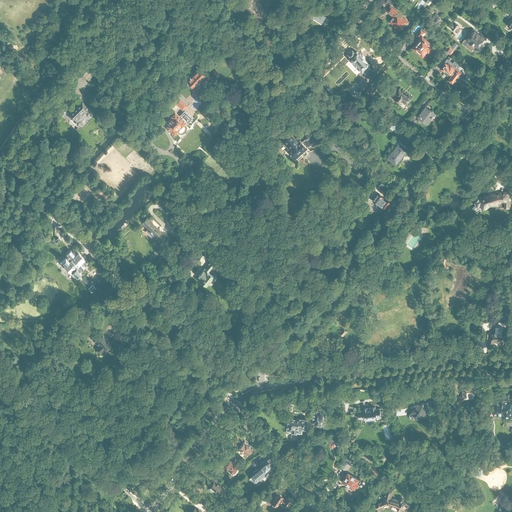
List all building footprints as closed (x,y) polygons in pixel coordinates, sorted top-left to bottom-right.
[(401,31),(408,21),(402,16),(390,5),(386,11),(393,17),(389,21),(401,31)] [(310,16),(322,23),(326,16),(315,9),(310,16)] [(457,33),(460,30),(458,28),(460,26),(455,22),(451,28),(457,33)] [(416,35),(419,38),(424,32),(421,29),(416,35)] [(466,39),(465,39),(461,43),(471,51),(475,46),(477,48),(485,38),(473,29),(466,39)] [(413,47),(423,56),(425,58),(432,49),(432,48),(433,47),(432,46),(434,45),(423,35),(413,47)] [(445,52),(450,56),(454,50),(448,46),(445,52)] [(367,74),(371,69),(368,67),(370,65),(367,62),(360,54),(360,55),(357,52),(356,53),(353,50),(348,55),(351,57),(349,59),(355,64),(358,67),(357,67),(358,68),(358,69),(358,70),(360,71),(360,72),(361,72),(361,71),(362,72),(364,71),(367,74)] [(454,68),(455,65),(447,59),(446,61),(447,61),(441,68),(444,71),(445,70),(452,75),(448,80),(452,83),(461,73),(456,69),(456,70),(455,69),(454,68)] [(206,75),(199,68),(190,77),(190,76),(189,77),(187,79),(186,79),(187,80),(186,81),(187,82),(193,88),(206,75)] [(366,86),(361,82),(351,94),(356,98),(366,86)] [(376,90),(371,86),(366,92),(371,96),(376,90)] [(396,101),(398,103),(399,102),(400,103),(399,104),(403,107),(405,103),(406,103),(411,96),(400,88),(394,95),(395,96),(393,98),(396,100),(396,101)] [(179,98),(175,102),(174,103),(183,111),(188,106),(179,97),(179,98)] [(82,101),(68,115),(78,126),(83,121),(81,119),(86,114),(88,116),(92,112),(82,101)] [(63,106),(57,112),(62,117),(68,111),(63,106)] [(425,107),(418,117),(427,124),(435,114),(425,107)] [(186,122),(180,116),(174,110),(170,115),(171,117),(166,122),(167,123),(166,125),(167,126),(166,127),(174,135),(179,130),(178,129),(180,126),(182,127),(186,122)] [(186,122),(187,123),(192,118),(184,112),(180,116),(186,122)] [(406,123),(411,127),(416,120),(411,117),(406,123)] [(408,133),(401,127),(397,132),(404,138),(408,133)] [(308,152),(311,151),(307,147),(312,145),(313,145),(324,141),(321,133),(310,137),(308,134),(306,135),(307,137),(306,138),(302,141),(300,139),(298,140),(292,134),(283,142),(285,144),(284,144),(283,144),(282,144),(281,145),(280,145),(280,146),(280,147),(280,148),(281,150),(282,150),(283,150),(284,150),(285,149),(286,148),(286,147),(286,146),(287,146),(289,148),(287,150),(295,159),(302,152),(304,154),(305,155),(306,155),(307,154),(307,153),(307,152),(308,152)] [(402,159),(404,156),(405,155),(405,154),(407,151),(408,149),(400,142),(399,144),(398,143),(398,144),(398,143),(395,147),(396,147),(392,152),(391,152),(389,155),(389,156),(388,157),(396,164),(397,163),(398,163),(400,159),(401,160),(402,159)] [(318,187),(327,181),(320,171),(311,176),(318,187)] [(384,190),(387,186),(380,181),(377,185),(384,190)] [(508,202),(508,194),(508,192),(500,192),(500,193),(498,193),(490,194),(484,195),(474,201),(477,205),(473,207),(473,208),(474,211),(479,208),(478,206),(480,205),(483,210),(490,205),(493,205),(498,205),(497,203),(505,202),(505,208),(510,208),(510,202),(508,202)] [(382,197),(382,196),(378,193),(377,195),(376,194),(375,195),(374,197),(374,198),(373,200),(378,204),(376,206),(379,208),(378,209),(382,212),(384,209),(385,209),(386,210),(387,208),(386,208),(390,202),(385,199),(382,197)] [(158,197),(156,203),(164,207),(167,200),(158,197)] [(147,217),(142,223),(148,229),(151,232),(150,232),(152,234),(152,233),(155,236),(158,240),(161,242),(166,237),(147,217)] [(415,223),(415,222),(412,220),(410,224),(413,227),(408,234),(410,235),(415,229),(417,231),(421,226),(416,222),(415,223)] [(67,255),(60,262),(70,273),(72,271),(77,277),(81,273),(80,271),(88,263),(73,246),(74,245),(63,233),(54,241),(67,255)] [(312,248),(318,253),(322,247),(316,242),(312,248)] [(216,264),(212,260),(211,260),(198,275),(200,277),(198,279),(205,285),(213,276),(208,272),(212,267),(213,268),(216,264)] [(260,275),(256,272),(254,270),(250,275),(256,280),(259,277),(258,276),(260,275)] [(360,305),(358,303),(359,302),(355,298),(354,300),(353,300),(349,306),(355,311),(360,305)] [(481,323),(484,323),(484,322),(489,322),(489,314),(482,314),(481,323)] [(490,333),(489,342),(494,342),(494,341),(496,342),(501,342),(501,343),(505,343),(506,334),(502,334),(502,326),(495,326),(494,333),(490,333)] [(103,352),(112,345),(100,331),(91,339),(97,346),(95,348),(101,354),(103,352)] [(469,400),(472,400),(472,398),(471,398),(471,397),(470,397),(470,393),(469,393),(469,392),(469,387),(462,388),(463,398),(469,398),(469,400)] [(494,414),(496,413),(502,413),(503,417),(509,416),(509,418),(510,419),(511,419),(511,408),(511,402),(511,399),(508,399),(508,395),(504,395),(504,397),(500,397),(500,399),(496,399),(496,404),(493,404),(494,414)] [(409,415),(409,416),(409,417),(409,418),(410,419),(411,420),(412,420),(412,421),(413,421),(414,421),(423,418),(423,419),(425,419),(425,421),(427,420),(427,414),(427,408),(428,408),(428,403),(423,403),(423,404),(413,405),(413,412),(412,412),(411,412),(410,413),(409,414),(409,415)] [(314,409),(313,422),(315,423),(315,425),(322,426),(323,410),(319,409),(318,407),(317,407),(315,409),(314,409)] [(365,420),(377,418),(381,418),(381,415),(384,415),(383,414),(383,412),(383,410),(381,411),(380,408),(376,409),(376,407),(363,408),(363,410),(357,411),(358,419),(364,418),(364,419),(365,419),(365,420)] [(298,433),(298,431),(300,431),(301,431),(302,431),(302,427),(308,428),(309,419),(301,418),(301,419),(289,417),(289,419),(288,418),(287,419),(287,422),(288,423),(289,423),(288,429),(289,429),(289,430),(292,430),(291,432),(292,434),(297,434),(298,433)] [(245,441),(235,452),(245,461),(248,457),(246,456),(249,452),(250,453),(253,450),(249,447),(251,445),(245,441)] [(349,466),(351,463),(353,465),(355,462),(347,457),(344,463),(349,466)] [(270,464),(272,462),(269,459),(253,472),(254,474),(252,476),(252,477),(254,481),(255,480),(255,481),(258,479),(260,481),(268,474),(266,472),(272,467),(270,464)] [(230,460),(225,466),(233,473),(233,472),(235,474),(238,470),(236,468),(238,466),(233,463),(230,460)] [(361,480),(359,479),(348,472),(348,473),(345,471),(344,473),(343,473),(341,477),(344,478),(342,482),(348,486),(347,487),(352,490),(352,488),(353,488),(354,489),(356,486),(357,486),(358,486),(359,485),(359,484),(361,480)] [(219,477),(214,473),(211,478),(215,481),(219,477)] [(212,492),(213,491),(217,494),(222,487),(214,481),(209,488),(210,488),(209,489),(209,490),(211,492),(212,492)] [(403,500),(403,499),(399,498),(398,499),(392,497),(394,489),(387,487),(383,500),(375,504),(379,511),(385,509),(384,506),(387,504),(396,506),(402,511),(403,511),(408,511),(410,511),(408,509),(411,505),(403,500)] [(287,508),(292,502),(286,497),(284,499),(283,498),(277,493),(271,503),(277,507),(280,503),(287,508)]
